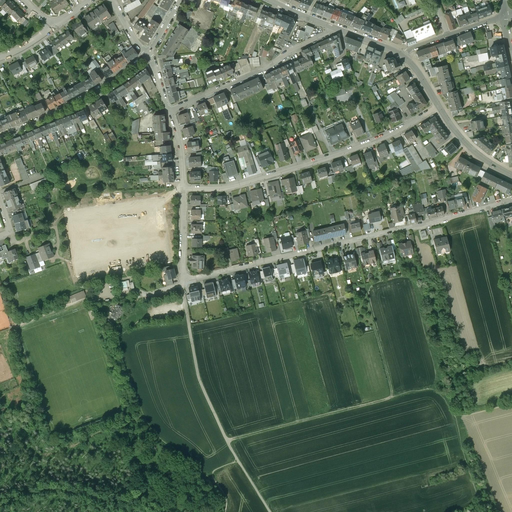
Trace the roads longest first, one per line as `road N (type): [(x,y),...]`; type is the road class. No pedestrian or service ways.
road 1 (residential): [(511,201),(183,281)]
road 2 (residential): [(437,104),(349,149),(232,185),(183,186)]
road 3 (residential): [(170,112),(336,31)]
road 4 (residential): [(147,56),(0,138)]
